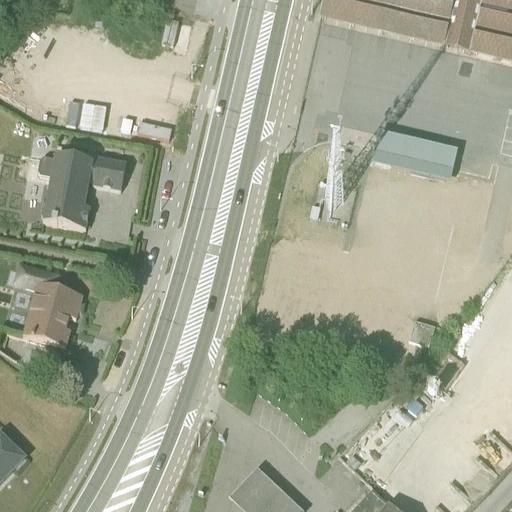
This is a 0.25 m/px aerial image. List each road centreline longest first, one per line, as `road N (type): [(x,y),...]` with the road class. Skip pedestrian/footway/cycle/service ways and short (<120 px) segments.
road 1 (primary): [(252,0),(165,340),(86,511)]
road 2 (primary): [(136,511),(201,350),(283,0)]
road 3 (unknown): [(426,511),(428,484),(511,369)]
